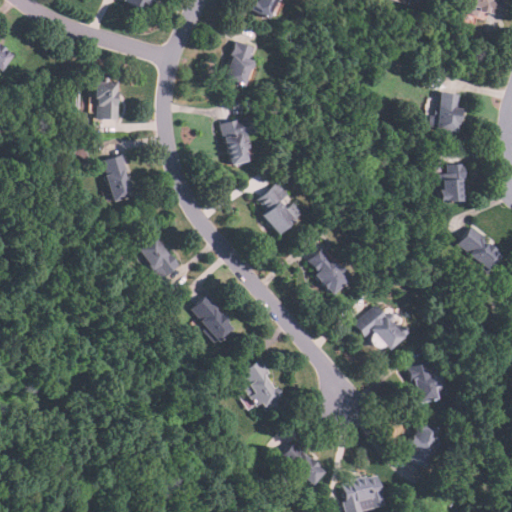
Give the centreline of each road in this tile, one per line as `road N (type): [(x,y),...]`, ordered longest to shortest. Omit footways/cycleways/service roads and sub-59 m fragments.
road 1 (residential): [(197,0),(171,57),(170,155),(192,206),(329,370),(342,407)]
road 2 (residential): [(21,0),(64,24),(171,57)]
